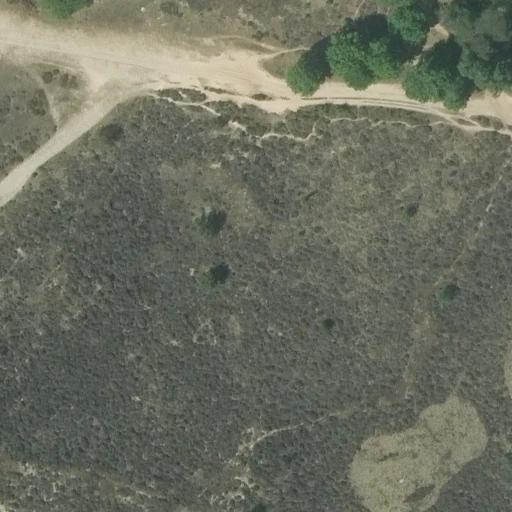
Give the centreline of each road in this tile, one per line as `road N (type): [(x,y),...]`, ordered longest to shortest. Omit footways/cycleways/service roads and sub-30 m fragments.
road 1 (track): [(511,118),(0,40)]
road 2 (track): [(0,188),(132,66)]
